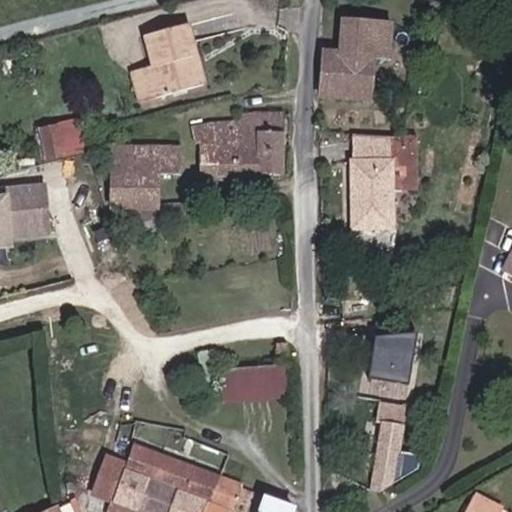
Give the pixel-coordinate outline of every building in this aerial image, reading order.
[(194,19),(150,29),(157,62),(148,65),(157,94),(209,83),(194,19)] [(324,54),(323,99),(370,102),(374,59),(389,59),(392,25),(343,21),(341,54),(324,54)] [(238,117),(236,129),(226,129),(200,136),(199,151),(205,151),(205,177),(285,176),(285,135),(288,135),(289,118),(238,117)] [(83,154),(77,121),(39,129),(45,161),(83,154)] [(354,229),(390,228),(395,228),(393,195),(391,156),(399,147),(400,137),(354,137),(354,229)] [(113,210),(115,210),(123,210),(146,210),(158,210),(160,178),(179,179),(179,151),(115,151),(113,210)] [(25,197),(0,198),(0,244),(11,243),(10,236),(49,232),(45,187),(24,189),(25,197)] [(146,219),(146,210),(123,210),(123,220),(146,219)] [(421,380),(425,333),(383,331),(380,377),(421,380)] [(290,400),(291,365),(226,364),(226,400),(290,400)] [(59,377),(66,429),(88,426),(81,374),(59,377)] [(385,407),(386,399),(379,398),(375,424),(380,425),(380,448),(398,450),(400,407),(385,407)] [(208,503),(218,478),(131,446),(124,469),(176,490),(204,501),(208,503)] [(142,511),(165,511),(176,490),(124,469),(99,459),(85,488),(142,511)] [(0,511),(4,511),(11,510),(11,511),(33,511),(9,463),(0,466),(0,511)] [(236,485),(218,478),(208,503),(226,510),(229,511),(230,511),(241,487),(236,485)] [(263,511),(270,500),(241,487),(230,511),(229,511),(226,510),(225,511),(263,511)] [(199,511),(204,501),(176,490),(165,511),(199,511)] [(263,511),(292,511),(294,509),(270,500),(263,511)] [(225,511),(226,510),(208,503),(204,501),(199,511),(225,511)]
